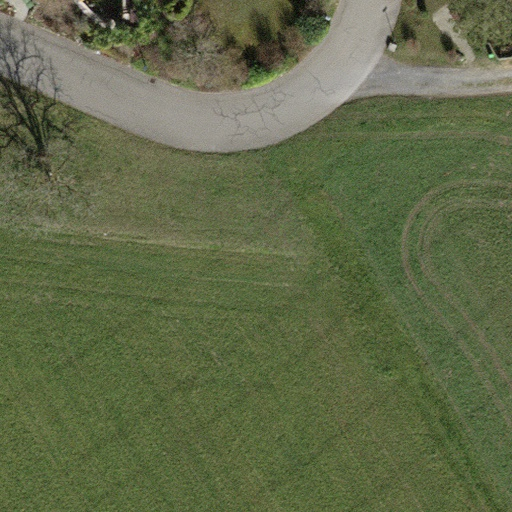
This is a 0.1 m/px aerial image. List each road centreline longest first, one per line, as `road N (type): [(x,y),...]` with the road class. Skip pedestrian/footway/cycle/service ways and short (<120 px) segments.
road 1 (residential): [(0,50),(66,82),(221,134),(317,93),(363,53),(376,0)]
road 2 (track): [(511,69),(399,72),(363,53)]
